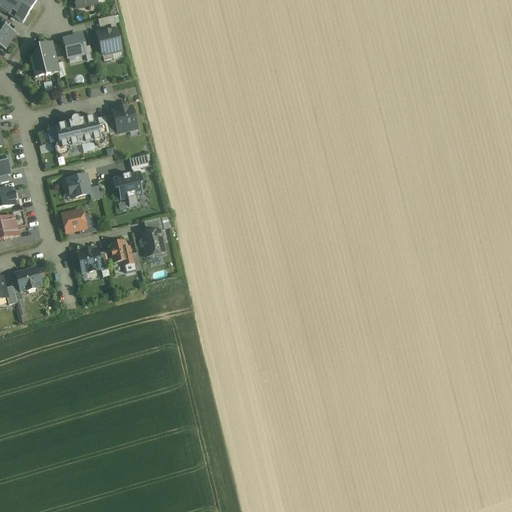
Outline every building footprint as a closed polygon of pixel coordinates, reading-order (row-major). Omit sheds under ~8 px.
[(23,24),(30,12),(37,1),(36,1),(35,0),(0,0),(0,10),(7,15),(7,14),(9,15),(8,16),(15,20),(15,19),(23,24)] [(74,0),(76,10),(97,5),(95,0),(74,0)] [(109,19),(99,21),(100,28),(111,25),(109,19)] [(0,24),(0,36),(11,43),(16,35),(0,24)] [(112,31),(101,34),(102,36),(97,37),(102,57),(103,57),(112,55),(121,53),(122,53),(116,30),(112,31)] [(0,36),(0,48),(6,52),(11,43),(0,36)] [(82,36),(63,41),(67,61),(86,56),(85,48),(82,36)] [(39,50),(47,79),(59,76),(52,47),(39,50)] [(90,47),(85,48),(86,56),(87,63),(93,62),(90,47)] [(47,79),(39,50),(29,62),(34,82),(47,79)] [(121,53),(112,55),(113,60),(114,62),(123,60),(121,53)] [(122,112),(113,114),(118,135),(128,133),(127,129),(136,127),(132,108),(122,110),(122,112)] [(113,116),(105,118),(108,130),(109,135),(110,135),(117,134),(113,116)] [(94,119),(56,128),(56,127),(55,128),(55,129),(55,130),(58,143),(59,145),(59,147),(60,149),(61,150),(63,151),(66,151),(68,150),(69,149),(94,143),(96,143),(98,143),(100,141),(101,139),(102,137),(100,137),(96,120),(96,118),(94,118),(94,119)] [(105,118),(99,119),(102,131),(108,130),(105,118)] [(108,130),(102,131),(99,119),(96,120),(100,137),(102,137),(109,135),(108,130)] [(55,130),(38,134),(41,148),(58,143),(55,130)] [(146,157),(129,161),(131,172),(149,168),(146,157)] [(0,166),(0,178),(9,176),(7,165),(6,166),(0,166)] [(143,186),(140,174),(113,181),(116,192),(118,192),(121,202),(143,197),(140,187),(143,186)] [(85,177),(68,181),(72,199),(90,195),(89,190),(85,177)] [(100,187),(89,190),(90,195),(91,202),(103,199),(100,187)] [(0,192),(0,209),(15,206),(11,190),(0,192)] [(23,210),(17,212),(22,229),(28,228),(23,210)] [(17,212),(11,213),(12,219),(13,219),(16,230),(22,229),(17,212)] [(82,212),(62,217),(66,234),(79,231),(86,229),(82,212)] [(12,219),(0,221),(0,241),(18,238),(16,230),(13,219),(12,219)] [(161,219),(144,223),(147,235),(160,232),(160,233),(164,232),(161,219)] [(86,229),(79,231),(81,237),(96,233),(95,227),(86,229)] [(147,235),(140,237),(146,259),(165,254),(160,233),(160,232),(147,235)] [(124,242),(109,246),(114,265),(123,263),(124,267),(133,265),(134,265),(131,255),(130,248),(125,249),(124,242)] [(97,250),(90,252),(90,250),(83,252),(83,253),(77,255),(82,274),(88,273),(88,274),(95,272),(95,271),(101,270),(98,255),(97,250)] [(104,254),(98,255),(101,270),(101,273),(108,271),(104,254)] [(138,254),(131,255),(134,265),(133,265),(135,273),(142,271),(138,254)] [(29,271),(23,273),(17,275),(19,283),(18,284),(20,293),(27,291),(27,293),(36,291),(35,289),(42,287),(39,278),(38,278),(35,270),(29,272),(29,271)] [(17,284),(12,286),(12,288),(17,303),(22,301),(20,293),(18,284),(17,284)] [(12,288),(5,290),(7,299),(9,307),(17,304),(17,303),(12,288)]
